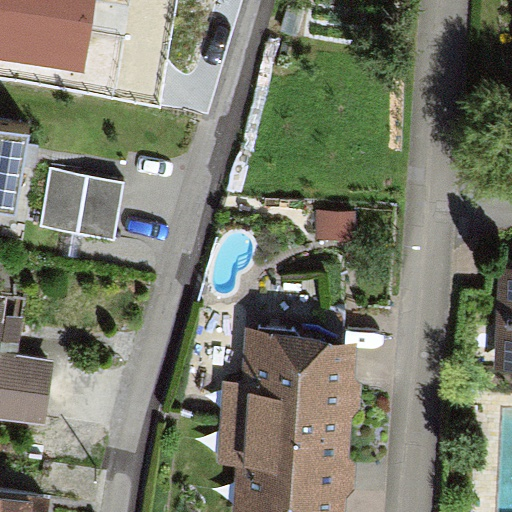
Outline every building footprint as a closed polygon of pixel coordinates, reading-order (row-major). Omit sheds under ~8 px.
[(99,0),(0,0),(0,54),(89,68),(99,0)] [(31,117),(0,112),(0,198),(17,201),(31,117)] [(124,175),(50,164),(41,225),(115,236),(124,175)] [(356,206),(317,207),(317,237),(356,237),(356,206)] [(511,261),(500,262),(497,363),(511,362),(511,261)] [(0,281),(2,265),(0,264),(0,411),(44,418),(53,354),(2,346),(10,287),(0,285),(0,281)] [(359,324),(243,318),(240,372),(220,371),(215,459),(234,460),(230,511),(346,511),(348,482),(355,477),(356,450),(350,445),(353,402),(360,397),(362,369),(357,363),(359,324)] [(0,511),(50,511),(54,486),(0,477),(0,511)]
